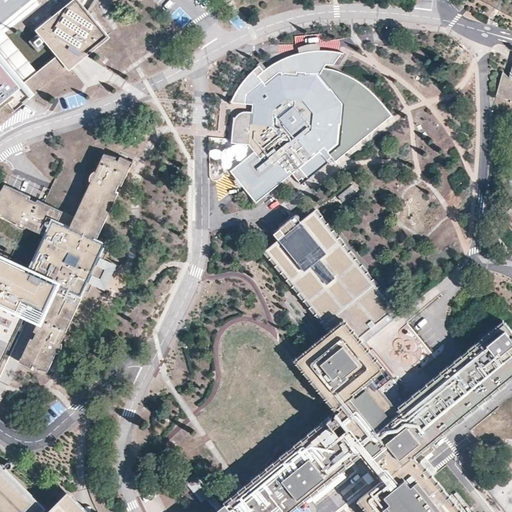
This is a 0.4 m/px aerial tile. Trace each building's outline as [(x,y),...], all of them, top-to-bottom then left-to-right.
[(0,0),(0,104),(20,88),(29,99),(35,95),(25,82),(32,76),(0,36),(0,33),(4,31),(38,2),(36,0),(0,0)] [(105,37),(76,1),(41,30),(44,34),(35,42),(41,49),(50,42),(69,66),(81,57),(105,37)] [(4,31),(0,33),(0,36),(32,76),(37,72),(4,31)] [(259,113),(253,113),(250,112),(248,112),(244,112),(243,112),(241,113),(238,115),(235,118),(234,118),(232,143),(249,145),(254,152),(230,173),(255,202),(291,173),(301,187),(328,165),(326,163),(331,159),(338,165),(392,118),(381,104),(365,89),(348,79),(335,73),(323,71),(326,67),(334,67),(342,56),(330,54),(315,53),(297,56),(284,61),(275,65),(264,71),(259,65),(243,82),(238,91),(232,102),(245,102),(260,104),(259,113)] [(49,65),(62,78),(71,70),(58,57),(49,65)] [(511,80),(509,80),(509,78),(503,72),(496,96),(511,100),(511,80)] [(250,112),(253,113),(259,113),(260,104),(245,102),(245,108),(244,112),(248,112),(250,112)] [(107,243),(97,238),(119,192),(116,191),(119,184),(122,186),(133,162),(121,156),(119,160),(116,158),(117,157),(104,153),(69,226),(64,224),(65,223),(59,220),(63,211),(38,199),(36,202),(30,199),(31,196),(5,184),(0,191),(0,214),(45,236),(34,260),(32,260),(29,269),(27,272),(39,278),(40,276),(56,284),(38,322),(34,330),(37,332),(33,339),(31,337),(20,361),(32,367),(33,365),(37,367),(48,369),(52,361),(51,360),(55,354),(88,285),(86,284),(87,282),(99,257),(100,254),(102,255),(107,243)] [(309,216),(286,188),(263,207),(282,230),(275,237),(260,219),(252,225),(270,248),(309,216)] [(381,480),(377,483),(359,499),(360,501),(367,509),(369,511),(461,511),(420,461),(419,461),(415,456),(511,376),(511,330),(504,321),(399,406),(400,407),(397,409),(370,376),(379,368),(372,359),(373,357),(368,351),(363,355),(353,342),(395,308),(316,211),(309,216),(270,248),(267,251),(332,333),(300,360),(339,409),(241,489),(225,503),(228,507),(224,510),(225,511),(287,511),(356,457),(360,454),(381,480)] [(0,255),(0,304),(38,322),(56,284),(40,276),(39,278),(27,272),(29,269),(0,255)] [(117,265),(99,257),(87,282),(105,290),(117,265)] [(369,343),(400,320),(394,313),(364,336),(369,343)] [(356,457),(377,483),(381,480),(360,454),(356,457)] [(89,511),(68,491),(49,511),(0,463),(0,511),(89,511)] [(211,494),(195,473),(185,481),(201,502),(211,494)] [(347,480),(335,486),(343,502),(356,495),(347,480)] [(363,511),(367,509),(360,501),(346,511),(363,511)]
